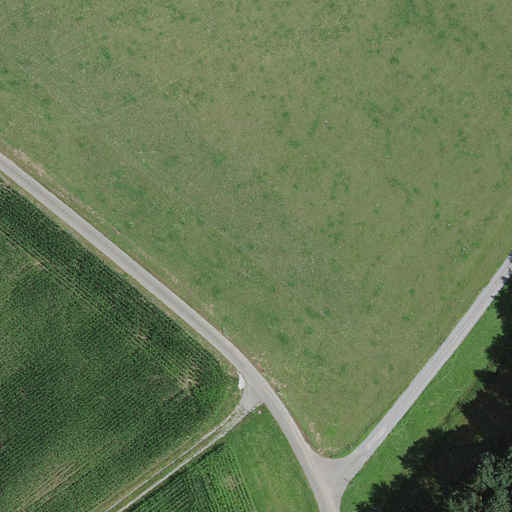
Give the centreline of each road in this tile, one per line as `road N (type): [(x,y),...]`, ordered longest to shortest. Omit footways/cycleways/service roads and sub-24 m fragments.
road 1 (track): [(260,391),(231,355),(0,161)]
road 2 (track): [(511,267),(320,483)]
road 3 (track): [(260,391),(103,511)]
road 4 (track): [(329,511),(320,483),(260,391)]
